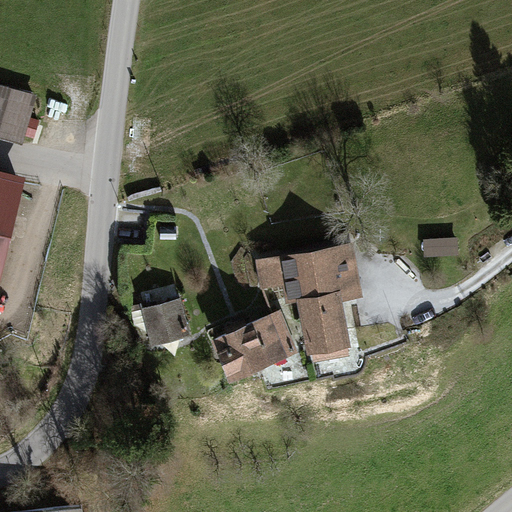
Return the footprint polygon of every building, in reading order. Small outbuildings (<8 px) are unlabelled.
[(36,94),(0,84),(0,135),(23,142),(36,94)] [(0,281),(25,175),(0,169),(0,281)] [(467,241),(427,243),(428,276),(468,274),(467,241)] [(355,242),(258,260),(263,288),(285,284),(288,300),(300,298),(310,353),(353,345),(344,299),(364,295),(355,242)] [(145,306),(154,342),(192,333),(183,297),(145,306)] [(281,310),(215,338),(232,380),(299,353),(281,310)]
